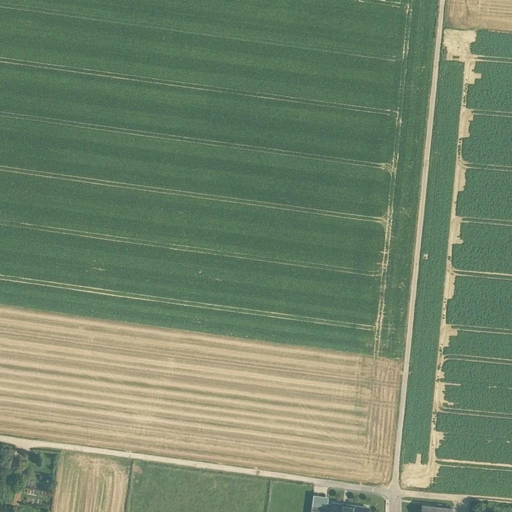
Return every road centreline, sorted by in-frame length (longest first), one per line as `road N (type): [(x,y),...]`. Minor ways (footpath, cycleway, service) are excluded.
road 1 (track): [(393,492),(442,0)]
road 2 (track): [(0,437),(302,481)]
